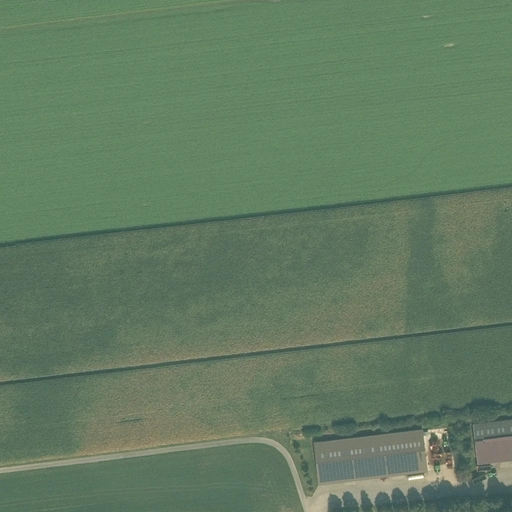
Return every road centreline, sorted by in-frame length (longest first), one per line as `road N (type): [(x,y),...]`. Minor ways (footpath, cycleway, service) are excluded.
road 1 (unclassified): [(0,470),(254,439),(291,461),(308,511)]
road 2 (track): [(333,511),(511,489)]
